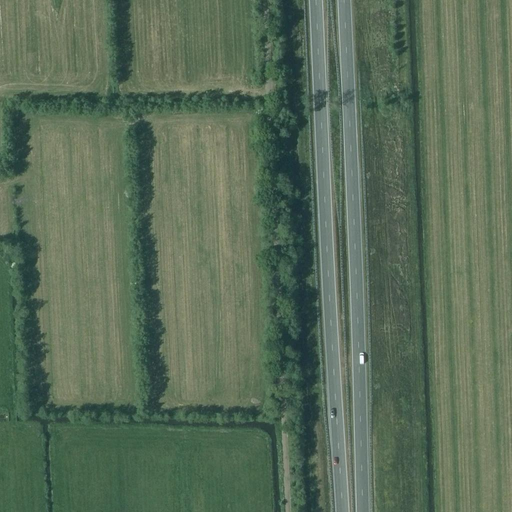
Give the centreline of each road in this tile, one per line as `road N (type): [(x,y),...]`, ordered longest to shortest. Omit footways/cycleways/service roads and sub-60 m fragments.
road 1 (trunk): [(315,0),(341,511)]
road 2 (unclassified): [(285,511),(264,0)]
road 3 (trunk): [(363,511),(343,0)]
